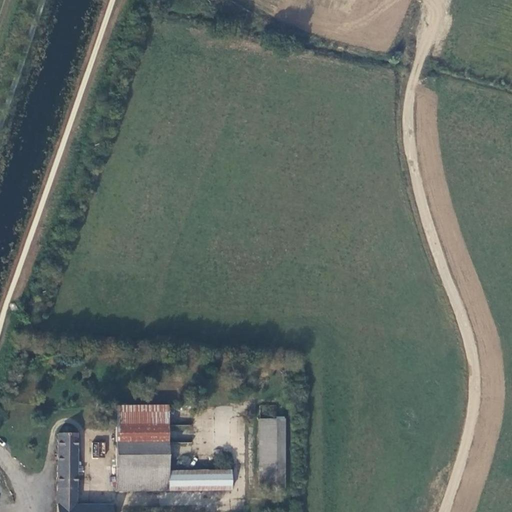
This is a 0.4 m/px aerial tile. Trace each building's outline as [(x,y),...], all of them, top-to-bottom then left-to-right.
[(165,406),(115,406),(116,493),(166,493),(166,473),(165,406)] [(283,420),(259,421),(260,490),(283,490),(283,420)] [(109,511),(109,506),(74,506),(74,433),(69,433),(69,429),(67,426),(65,426),(62,427),(62,433),(57,433),(56,511),(109,511)] [(105,442),(92,442),(91,457),(105,457),(105,442)] [(166,473),(166,493),(230,492),(230,472),(166,473)]
